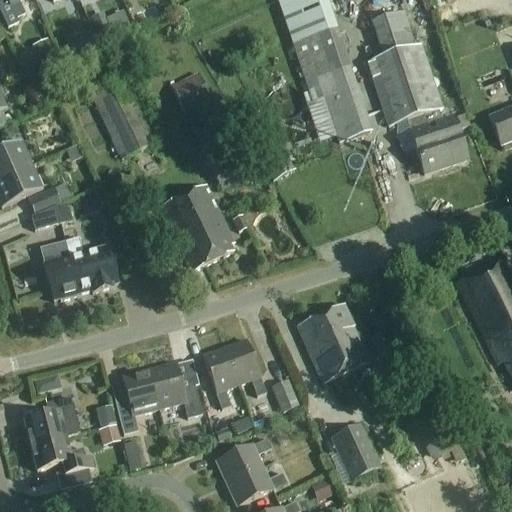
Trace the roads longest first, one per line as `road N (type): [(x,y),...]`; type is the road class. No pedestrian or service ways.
road 1 (residential): [(0,366),(197,317),(511,217)]
road 2 (residential): [(196,511),(176,487),(148,481),(21,511)]
